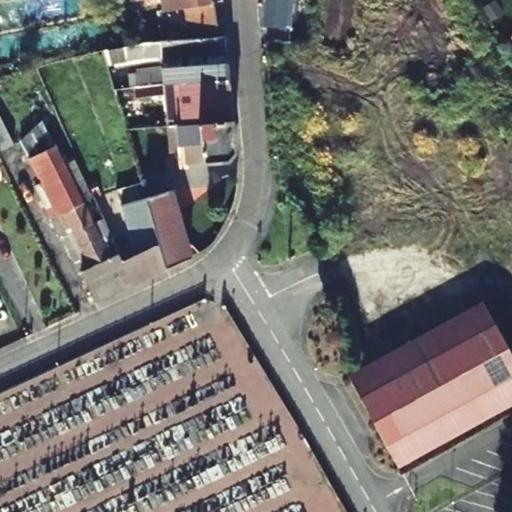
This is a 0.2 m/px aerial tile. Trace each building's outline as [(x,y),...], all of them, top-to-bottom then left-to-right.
[(209,0),(133,0),(134,1),(141,0),(163,0),(166,14),(183,10),(188,42),(218,37),(213,2),(210,2),(209,0)] [(265,0),(267,29),(286,29),(285,0),(265,0)] [(167,39),(166,29),(139,34),(141,48),(159,45),(159,41),(167,39)] [(104,54),(108,70),(160,61),(175,60),(227,52),(226,37),(218,37),(188,42),(159,45),(141,48),(104,54)] [(175,60),(160,61),(161,68),(187,65),(213,61),(227,59),(227,52),(175,60)] [(187,65),(161,68),(162,71),(227,63),(227,59),(213,61),(187,65)] [(229,80),(227,63),(162,71),(137,75),(139,85),(139,92),(157,89),(229,80)] [(165,99),(165,104),(230,94),(229,80),(157,89),(158,99),(165,99)] [(113,89),(115,95),(139,92),(139,85),(113,89)] [(230,101),(230,94),(165,104),(166,109),(230,101)] [(166,109),(167,113),(230,105),(230,101),(166,109)] [(230,105),(167,113),(167,120),(162,120),(163,129),(175,128),(232,120),(230,105)] [(187,165),(226,161),(234,152),(232,120),(175,128),(179,170),(187,170),(187,165)] [(0,147),(10,143),(10,141),(0,121),(0,147)] [(18,139),(27,152),(46,140),(37,127),(18,139)] [(54,216),(50,218),(61,238),(91,223),(80,202),(88,199),(81,182),(72,187),(53,149),(27,161),(54,216)] [(164,270),(184,261),(166,192),(143,198),(157,246),(164,270)] [(93,301),(130,285),(119,262),(108,235),(99,240),(91,223),(61,238),(93,301)] [(157,246),(119,262),(130,285),(164,270),(157,246)] [(405,470),(511,406),(511,351),(486,308),(354,384),(405,470)]
